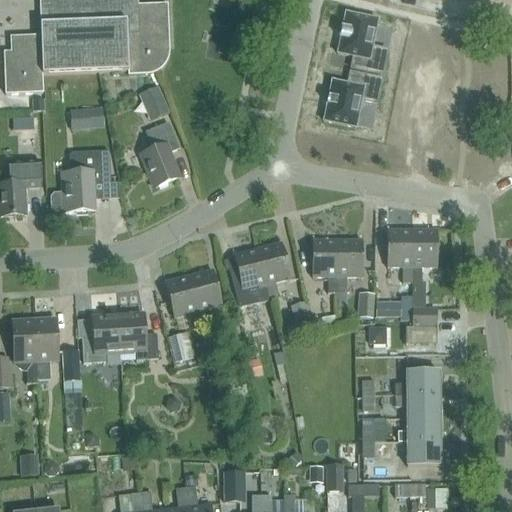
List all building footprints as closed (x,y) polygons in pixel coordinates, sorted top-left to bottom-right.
[(38,0),(40,37),(10,39),(10,54),(3,54),(5,96),(43,95),(42,76),(127,73),(127,77),(145,77),(153,75),(159,71),(164,66),(168,59),(169,51),(167,6),(138,7),(137,0),(38,0)] [(340,41),(337,55),(353,59),(351,70),(382,77),(387,52),(371,49),(377,22),(346,15),(343,31),(341,30),(341,32),(342,32),(341,39),(339,39),(339,41),(340,41)] [(356,129),(356,128),(361,102),(376,106),(381,81),(350,74),(348,87),(333,84),(333,83),(332,83),(331,85),(332,85),(324,121),(324,123),(326,123),(354,129),(356,129)] [(139,97),(149,123),(169,114),(159,88),(139,97)] [(76,130),(109,128),(108,107),(75,108),(76,130)] [(22,121),(13,122),(13,134),(22,134),(22,121)] [(167,155),(179,151),(168,125),(157,130),(145,134),(153,152),(142,156),(155,190),(178,181),(167,155)] [(54,213),(63,212),(63,216),(95,214),(93,183),(110,182),(108,153),(71,155),(68,158),(69,175),(60,176),(61,195),(53,195),(50,199),(50,210),(54,213)] [(7,164),(9,187),(0,187),(0,219),(27,218),(25,191),(41,190),(40,171),(39,162),(7,164)] [(402,286),(412,286),(412,232),(387,232),(387,270),(402,270),(402,286)] [(436,232),(412,232),(412,286),(421,286),(421,270),(436,271),(436,232)] [(312,280),(327,280),(327,295),(337,295),(337,242),(312,242),(312,280)] [(361,242),(337,242),(337,295),(346,295),(346,280),(361,280),(361,242)] [(280,245),(257,251),(270,303),(279,300),(275,286),(290,282),(280,245)] [(260,305),(270,303),(257,251),(233,257),(238,277),(242,294),(257,290),(260,305)] [(212,272),(189,278),(202,330),(211,327),(207,313),(222,309),(212,272)] [(245,304),(242,294),(238,277),(227,279),(234,307),(245,304)] [(192,332),(202,330),(189,278),(165,284),(174,321),(189,317),(192,332)] [(357,320),(372,321),(374,297),(358,295),(357,320)] [(290,308),(298,338),(314,334),(306,304),(290,308)] [(375,306),(375,320),(399,320),(399,306),(375,306)] [(438,312),(423,312),(414,312),(414,326),(438,326),(438,312)] [(117,319),(119,355),(136,354),(136,362),(158,361),(156,336),(145,337),(144,317),(117,319)] [(334,317),(321,320),(324,333),(337,330),(334,317)] [(104,356),(119,355),(117,319),(92,320),(92,323),(77,323),(78,341),(82,341),(83,366),(105,364),(104,356)] [(56,322),(34,324),(37,382),(49,381),(48,363),(58,363),(56,322)] [(26,386),(37,386),(37,382),(34,324),(12,325),(14,365),(18,365),(19,369),(22,372),(26,373),(27,385),(26,385),(26,386)] [(221,328),(227,351),(243,347),(237,324),(221,328)] [(391,344),(390,326),(373,327),(374,345),(391,344)] [(189,335),(178,337),(166,341),(172,365),(185,361),(195,359),(189,335)] [(62,353),(64,383),(80,383),(78,352),(62,353)] [(366,359),(366,375),(398,375),(398,358),(366,359)] [(0,359),(0,390),(13,390),(12,371),(9,371),(9,359),(0,359)] [(242,382),(257,379),(253,362),(241,365),(238,366),(242,382)] [(209,388),(224,385),(221,367),(205,370),(209,388)] [(439,398),(439,374),(406,374),(406,386),(394,386),(394,398),(439,398)] [(81,395),(80,383),(63,384),(64,396),(81,395)] [(361,399),(374,398),(374,383),(361,383),(361,399)] [(0,393),(0,421),(14,421),(13,393),(0,393)] [(374,414),(374,398),(361,399),(361,414),(374,414)] [(406,410),(407,421),(440,421),(439,398),(394,398),(394,410),(406,410)] [(407,444),(440,444),(440,421),(407,421),(407,434),(398,435),(398,444),(407,444)] [(362,445),(375,445),(375,429),(362,429),(362,445)] [(93,435),(85,436),(86,449),(99,448),(99,440),(93,435)] [(440,468),(440,444),(407,444),(407,468),(440,468)] [(375,460),(375,445),(362,445),(362,460),(375,460)] [(296,453),(287,462),(293,469),(303,460),(296,453)] [(19,458),(21,479),(39,479),(37,457),(19,458)] [(135,458),(120,460),(122,471),(136,468),(135,458)] [(365,462),(366,481),(396,480),(396,461),(365,462)] [(47,464),(44,469),(44,475),(49,479),(54,478),(58,474),(58,468),(53,464),(47,464)] [(326,468),(326,493),(343,493),(343,468),(326,468)] [(323,469),(309,469),(309,485),(322,485),(323,469)] [(356,472),(347,472),(347,484),(356,484),(356,472)] [(223,475),(223,506),(240,505),(239,474),(223,475)] [(185,489),(195,488),(194,478),(184,479),(185,489)] [(410,499),(409,486),(394,487),(393,499),(410,499)] [(425,486),(409,486),(410,499),(425,499),(425,486)] [(363,500),(363,487),(347,487),(348,500),(351,500),(363,500)] [(378,487),(363,487),(363,500),(378,500),(378,487)] [(195,489),(185,490),(187,511),(211,511),(211,507),(197,509),(195,489)] [(187,511),(185,490),(175,492),(177,511),(166,511),(187,511)] [(427,492),(425,492),(426,511),(448,511),(448,491),(427,492)] [(151,511),(150,494),(140,496),(141,511),(151,511)] [(141,511),(140,496),(130,497),(131,511),(141,511)] [(261,511),(261,498),(251,498),(251,511),(261,511)] [(271,511),(271,498),(261,498),(261,511),(271,511)] [(283,511),(294,511),(294,498),(283,498),(283,511)] [(351,500),(351,511),(362,511),(363,500),(351,500)]
